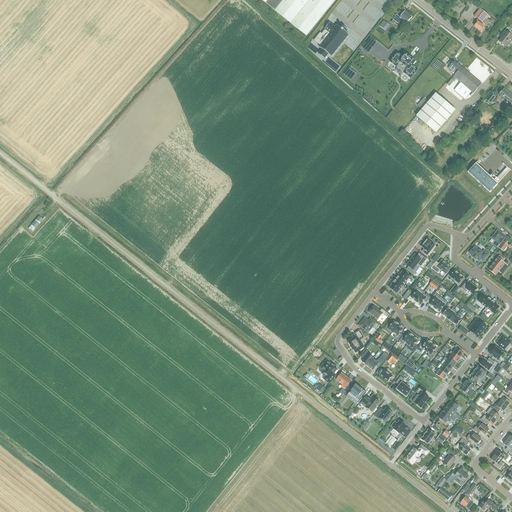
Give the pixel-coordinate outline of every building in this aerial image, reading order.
[(261,0),(307,36),(335,0),(261,0)] [(487,16),(488,15),(480,9),(474,17),(478,20),(477,22),(478,23),(474,27),(481,31),(484,27),(482,25),(483,23),(482,22),(487,16)] [(397,15),(393,20),(398,24),(402,20),(404,21),(402,23),(405,26),(407,24),(412,18),(405,12),(400,18),(397,15)] [(386,31),(390,26),(385,22),(381,27),(386,31)] [(320,33),(314,41),(320,46),(319,47),(322,50),(318,54),(325,59),(328,55),(331,57),(349,35),(346,33),(348,30),(345,28),(342,25),(340,28),(337,25),(335,27),(330,23),(325,29),(325,30),(322,34),(320,33)] [(507,47),(511,40),(511,36),(505,31),(501,36),(503,38),(499,42),(507,47)] [(371,39),(363,48),(368,52),(376,43),(371,39)] [(397,53),(390,61),(395,66),(397,63),(407,71),(405,74),(410,78),(418,70),(412,65),(415,62),(411,59),(412,58),(409,55),(408,57),(405,53),(402,57),(397,53)] [(442,55),(440,58),(439,56),(436,59),(444,66),(445,64),(443,63),(447,59),(442,55)] [(454,61),(453,63),(451,60),(447,65),(450,67),(448,69),(452,72),(453,71),(456,74),(454,77),(461,83),(455,90),(465,99),(472,92),(474,93),(482,84),(454,61)] [(350,69),(345,75),(351,80),(356,74),(350,69)] [(511,107),(511,105),(511,94),(504,88),(498,97),(511,107)] [(439,94),(438,95),(436,94),(417,117),(437,133),(456,110),(442,98),(443,97),(439,94)] [(491,104),(496,97),(491,94),(486,100),(491,104)] [(423,98),(417,106),(422,110),(428,102),(423,98)] [(474,164),(467,172),(472,177),(479,169),(474,164)] [(479,169),(472,177),(477,181),(484,174),(479,169)] [(484,174),(477,181),(482,186),(489,179),(484,174)] [(489,179),(482,186),(488,191),(495,184),(493,182),(489,179)] [(36,229),(44,220),(39,217),(31,226),(35,229),(36,229)] [(498,231),(492,238),(500,245),(503,241),(506,237),(498,231)] [(421,247),(424,249),(422,251),(427,256),(431,250),(429,249),(434,243),(428,238),(421,247)] [(498,248),(503,252),(508,245),(503,242),(498,248)] [(481,259),(484,262),(489,255),(484,251),(482,253),(479,251),(479,250),(476,247),(475,248),(470,254),(473,257),(475,260),(476,259),(479,261),(481,259)] [(413,261),(420,267),(425,262),(427,259),(419,253),(417,256),(415,255),(411,260),(413,261)] [(488,270),(496,276),(501,269),(502,271),(507,265),(502,262),(504,259),(500,256),(498,258),(488,270)] [(407,265),(409,267),(406,270),(414,275),(416,273),(420,267),(413,261),(411,260),(407,265)] [(446,274),(451,268),(442,260),(439,264),(436,262),(434,264),(433,266),(431,268),(438,273),(440,270),(446,274)] [(454,270),(449,277),(458,284),(463,278),(454,270)] [(398,277),(396,279),(403,285),(409,277),(402,272),(398,277)] [(393,282),(394,282),(390,288),(397,293),(403,285),(396,279),(393,282)] [(477,288),(470,283),(468,285),(465,283),(461,288),(466,292),(468,290),(473,294),(477,288)] [(415,294),(411,298),(413,299),(413,300),(415,302),(422,294),(424,292),(417,286),(412,292),(415,294)] [(455,286),(451,292),(454,294),(459,288),(455,286)] [(433,301),(430,305),(432,306),(431,307),(434,309),(441,301),(438,299),(440,297),(435,293),(431,299),(433,301)] [(422,294),(415,302),(418,305),(419,304),(421,305),(426,298),(429,300),(431,298),(426,294),(425,296),(422,294)] [(486,308),(492,300),(489,298),(486,297),(483,294),(478,301),(486,308)] [(441,301),(434,309),(437,312),(438,311),(439,312),(447,303),(442,299),(441,301)] [(495,302),(492,300),(486,308),(494,314),(500,307),(497,304),(494,303),(495,302)] [(383,314),(387,317),(389,314),(382,309),(380,311),(374,307),(369,313),(378,320),(383,314)] [(447,319),(455,310),(453,308),(451,310),(448,308),(442,315),(447,319)] [(455,310),(447,319),(451,322),(457,315),(455,313),(457,311),(455,310)] [(457,315),(451,322),(452,323),(452,322),(456,326),(462,319),(459,317),(461,315),(459,313),(457,315)] [(364,319),(359,326),(368,333),(373,327),(376,329),(379,325),(372,320),(370,323),(364,319)] [(470,331),(478,337),(481,333),(486,326),(479,321),(470,331)] [(388,324),(384,329),(388,333),(390,331),(392,333),(399,325),(396,322),(396,323),(394,322),(390,326),(388,324)] [(399,325),(392,333),(395,335),(394,337),(398,341),(402,335),(400,333),(403,329),(401,328),(402,327),(399,325)] [(469,333),(461,327),(458,330),(467,336),(469,333)] [(356,353),(364,348),(359,341),(364,338),(359,331),(353,335),(355,337),(348,342),(351,346),(350,346),(353,350),(353,349),(356,353)] [(403,336),(399,341),(403,345),(405,343),(407,345),(414,336),(411,334),(411,335),(409,333),(405,338),(403,336)] [(511,346),(511,338),(511,337),(509,340),(503,335),(496,344),(504,350),(509,344),(511,346)] [(414,336),(407,345),(410,347),(409,349),(413,352),(417,347),(415,345),(418,341),(416,339),(417,339),(414,336)] [(422,343),(417,349),(421,352),(423,350),(426,352),(433,343),(430,341),(429,342),(427,340),(424,345),(422,343)] [(433,343),(426,352),(429,354),(427,356),(431,359),(436,354),(433,352),(437,348),(435,346),(433,343)] [(456,349),(453,353),(460,359),(464,354),(461,352),(463,350),(457,345),(454,347),(456,349)] [(491,350),(489,353),(498,361),(504,353),(495,347),(493,350),(492,351),(491,350)] [(367,366),(373,359),(368,355),(369,354),(367,351),(362,356),(365,359),(362,362),(367,366)] [(449,357),(457,363),(460,359),(453,353),(451,351),(449,353),(451,355),(450,357),(449,357)] [(377,362),(373,359),(367,366),(370,368),(371,367),(373,369),(377,364),(380,367),(388,356),(384,353),(379,360),(378,360),(377,362)] [(392,353),(386,360),(390,363),(392,360),(396,362),(399,359),(393,355),(392,353)] [(457,363),(449,357),(446,361),(453,367),(457,363)] [(487,361),(484,359),(480,364),(489,371),(495,363),(489,358),(487,361)] [(408,360),(405,364),(406,365),(412,369),(414,366),(408,360)] [(323,364),(321,366),(322,367),(321,368),(324,370),(322,373),(326,376),(324,379),(329,383),(335,376),(332,373),(336,369),(335,368),(336,367),(333,365),(332,366),(330,364),(326,361),(324,365),(323,364)] [(450,371),(453,367),(446,361),(443,366),(450,371)] [(407,366),(404,370),(415,379),(418,375),(407,366)] [(447,376),(450,371),(443,366),(439,370),(447,376)] [(482,379),(486,373),(478,367),(471,376),(477,381),(480,378),(482,379)] [(447,376),(439,370),(437,368),(436,370),(438,372),(436,374),(443,380),(447,376)] [(388,382),(393,376),(384,370),(379,375),(388,382)] [(342,373),(336,380),(343,385),(342,387),(344,389),(351,381),(342,373)] [(406,397),(411,390),(402,383),(405,380),(401,376),(395,383),(399,386),(397,389),(406,397)] [(461,390),(469,397),(473,392),(472,392),(474,388),(473,387),(475,384),(469,380),(467,382),(466,382),(463,385),(464,386),(461,390)] [(357,403),(358,404),(358,403),(363,398),(360,395),(363,390),(362,389),(356,384),(349,393),(354,397),(352,399),(357,403)] [(412,401),(421,408),(429,398),(422,393),(419,396),(418,395),(412,401)] [(502,400),(500,402),(507,408),(510,403),(508,401),(509,399),(502,393),(499,397),(502,400)] [(379,402),(377,400),(376,400),(373,398),(372,400),(367,396),(361,404),(372,412),(379,403),(379,402)] [(447,406),(445,409),(458,419),(460,417),(455,413),(457,410),(456,410),(459,407),(452,401),(447,407),(447,406)] [(493,408),(499,412),(501,410),(503,412),(507,408),(500,402),(498,405),(496,404),(493,408)] [(491,413),(490,415),(496,421),(500,417),(497,415),(499,412),(493,408),(492,407),(488,411),(491,413)] [(379,418),(385,423),(393,413),(386,408),(383,412),(382,412),(380,410),(375,416),(378,419),(379,418)] [(458,419),(445,409),(442,412),(443,412),(439,418),(446,423),(448,420),(449,421),(451,418),(455,422),(458,419)] [(490,415),(488,418),(484,415),(481,420),(483,421),(488,426),(490,423),(493,425),(496,421),(490,415)] [(404,427),(405,425),(405,423),(402,421),(400,421),(397,424),(396,423),(394,423),(392,426),(392,427),(393,428),(393,429),(399,434),(399,433),(406,438),(411,431),(407,428),(406,429),(404,427)] [(485,435),(489,430),(482,424),(478,428),(476,427),(474,430),(479,434),(481,432),(485,435)] [(421,439),(427,445),(435,435),(428,429),(421,439)] [(466,439),(466,440),(471,444),(473,442),(477,445),(481,440),(474,434),(472,437),(469,435),(466,439)] [(462,439),(456,447),(467,456),(471,451),(466,447),(468,445),(462,439)] [(420,459),(419,458),(418,457),(422,452),(426,455),(429,451),(421,446),(419,449),(419,450),(418,452),(413,449),(410,453),(409,454),(405,459),(412,464),(415,461),(417,461),(418,462),(419,462),(420,461),(420,459)] [(449,468),(456,460),(453,458),(455,456),(449,451),(447,453),(450,456),(443,464),(449,468)] [(494,456),(501,461),(503,459),(505,461),(509,457),(503,452),(502,455),(498,452),(494,456)] [(501,461),(494,456),(491,460),(495,463),(493,465),(499,470),(502,465),(500,463),(501,461)] [(463,483),(468,477),(459,470),(454,476),(463,483)] [(441,488),(442,490),(445,486),(447,487),(452,480),(449,477),(444,484),(441,488)] [(467,499),(477,488),(473,485),(466,494),(465,494),(463,496),(465,498),(460,503),(469,510),(474,504),(467,499)] [(437,492),(447,500),(450,496),(442,490),(441,488),(437,492)] [(486,508),(488,511),(493,505),(488,501),(486,503),(484,501),(479,506),(484,510),(486,508)]
